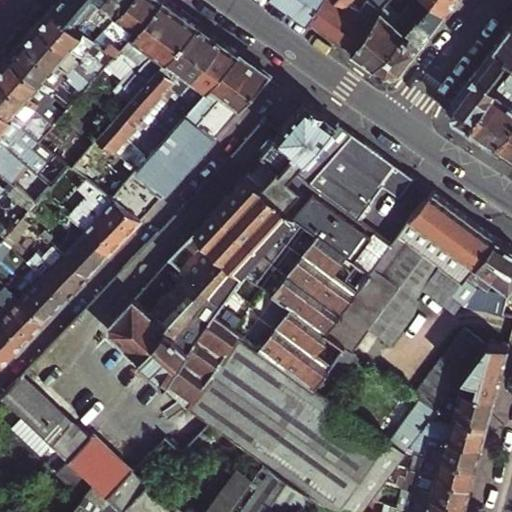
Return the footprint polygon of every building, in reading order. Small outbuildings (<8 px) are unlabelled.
[(81,25),(102,0),(58,0),(55,4),(81,25)] [(110,21),(128,0),(102,0),(81,25),(90,33),(105,16),(110,21)] [(162,0),(128,0),(110,21),(107,25),(115,33),(105,44),(116,53),(126,42),(162,0)] [(201,22),(170,0),(162,0),(126,42),(147,61),(122,90),(132,100),(201,22)] [(322,0),(283,0),(309,18),(322,0)] [(336,37),(357,8),(349,1),(350,0),(322,0),(309,18),(336,37)] [(381,13),(375,22),(355,50),(376,65),(426,9),(440,21),(449,9),(437,0),(414,0),(396,23),(381,13)] [(437,0),(449,9),(455,0),(437,0)] [(381,13),(383,11),(370,1),(357,8),(375,22),(381,13)] [(81,25),(55,4),(41,20),(102,69),(109,61),(93,47),(99,39),(90,33),(81,25)] [(355,50),(375,22),(357,8),(336,37),(355,50)] [(426,9),(376,65),(389,74),(403,71),(440,21),(426,9)] [(86,87),(102,69),(41,20),(26,37),(70,73),(86,87)] [(178,94),(226,40),(201,22),(132,100),(98,139),(107,145),(138,167),(186,112),(177,105),(183,98),(178,94)] [(504,34),(496,44),(511,56),(511,33),(507,30),(504,34)] [(64,80),(70,73),(26,37),(11,54),(54,91),(71,105),(80,95),(64,80)] [(186,112),(241,50),(226,40),(178,94),(183,98),(177,105),(186,112)] [(455,117),(468,125),(511,68),(511,56),(496,44),(453,102),(455,117)] [(271,71),(241,50),(186,112),(226,123),(271,71)] [(0,66),(0,71),(39,107),(56,122),(65,112),(49,97),(54,91),(11,54),(0,66)] [(511,68),(468,125),(494,142),(511,122),(511,68)] [(0,71),(0,102),(41,140),(50,129),(33,114),(39,107),(0,71)] [(271,198),(339,120),(309,99),(272,137),(269,134),(259,145),(263,148),(259,151),(260,158),(245,175),(259,188),(271,198)] [(0,102),(0,136),(27,162),(39,173),(49,162),(35,149),(43,141),(41,140),(0,102)] [(112,195),(143,217),(176,179),(205,146),(217,133),(226,123),(186,112),(138,167),(112,195)] [(311,181),(355,132),(339,120),(271,198),(289,214),(293,216),(320,187),(311,181)] [(511,122),(494,142),(511,154),(511,122)] [(414,175),(355,132),(311,181),(320,187),(293,216),(302,223),(314,230),(336,244),(331,250),(348,263),(353,258),(371,271),(392,242),(358,216),(383,182),(400,195),(414,175)] [(18,171),(27,162),(0,136),(0,158),(6,165),(8,162),(18,171)] [(88,203),(73,219),(85,229),(111,250),(143,217),(112,195),(81,175),(69,166),(65,170),(80,184),(73,191),(88,203)] [(245,175),(194,229),(167,257),(217,302),(241,269),(261,246),(289,214),(271,198),(259,188),(245,175)] [(16,186),(7,178),(1,184),(5,188),(10,192),(16,186)] [(0,185),(0,233),(4,238),(12,229),(0,218),(0,192),(5,188),(1,184),(0,185)] [(408,215),(410,216),(397,235),(424,254),(440,265),(451,273),(461,280),(475,264),(498,238),(433,189),(408,215)] [(43,195),(23,217),(32,224),(52,202),(43,195)] [(289,214),(261,246),(272,256),(302,223),(293,216),(289,214)] [(12,229),(4,238),(2,240),(10,247),(32,224),(23,217),(12,229)] [(111,250),(85,229),(64,251),(90,272),(111,250)] [(236,438),(289,366),(315,385),(316,384),(329,365),(346,342),(329,330),(371,271),(353,258),(348,263),(331,250),(336,244),(314,230),(269,291),(286,304),(257,343),(212,310),(235,332),(185,404),(189,408),(236,438)] [(393,296),(401,285),(424,254),(397,235),(392,242),(371,271),(329,330),(346,342),(354,348),(361,338),(369,327),(377,317),(385,306),(393,296)] [(509,288),(511,289),(511,245),(498,238),(475,264),(461,280),(451,294),(462,302),(466,304),(511,315),(511,299),(472,289),(477,283),(485,289),(495,277),(509,288)] [(32,258),(28,262),(43,274),(68,295),(90,272),(64,251),(54,243),(41,257),(52,266),(47,270),(32,258)] [(241,269),(252,279),(272,256),(261,246),(241,269)] [(424,254),(401,285),(417,296),(424,287),(440,265),(424,254)] [(217,302),(167,257),(103,328),(162,382),(212,310),(217,302)] [(435,295),(451,273),(440,265),(424,287),(435,295)] [(461,280),(451,273),(435,295),(445,302),(451,294),(461,280)] [(43,274),(21,296),(46,319),(68,295),(43,274)] [(10,285),(0,295),(0,319),(24,342),(46,319),(21,296),(10,285)] [(401,285),(393,296),(415,312),(419,298),(417,296),(401,285)] [(451,294),(445,302),(456,310),(462,302),(451,294)] [(415,312),(393,296),(385,306),(407,322),(415,312)] [(407,322),(385,306),(377,317),(399,333),(407,322)] [(377,317),(369,327),(391,344),(399,333),(377,317)] [(0,362),(2,364),(24,342),(0,319),(0,362)] [(479,353),(487,342),(465,325),(456,337),(479,353)] [(479,353),(456,337),(448,348),(470,365),(479,353)] [(487,342),(479,353),(470,365),(464,373),(479,377),(470,388),(496,395),(510,344),(490,338),(487,342)] [(470,365),(448,348),(439,359),(461,376),(464,373),(470,365)] [(461,376),(439,359),(431,370),(453,387),(455,384),(461,376)] [(342,375),(329,365),(316,384),(329,393),(342,375)] [(264,456),(315,385),(289,366),(236,438),(264,456)] [(447,395),(453,387),(431,370),(423,381),(445,398),(447,395)] [(80,497),(92,480),(107,493),(131,469),(92,432),(86,437),(20,374),(1,394),(68,459),(55,472),(80,497)] [(445,398),(423,381),(415,392),(437,408),(445,398)] [(383,481),(396,464),(406,450),(329,393),(316,384),(315,385),(264,456),(250,475),(223,511),(360,511),(370,499),(383,481)] [(496,395),(470,388),(455,384),(453,387),(447,395),(459,399),(455,412),(489,421),(496,395)] [(489,421),(455,412),(451,423),(430,417),(422,428),(482,445),(489,421)] [(409,445),(477,464),(482,445),(422,428),(409,445)] [(472,483),(477,464),(409,445),(406,450),(396,464),(402,465),(408,467),(418,470),(472,483)] [(234,463),(199,511),(223,511),(250,475),(234,463)] [(389,483),(402,465),(396,464),(383,481),(389,483)] [(418,470),(408,467),(402,486),(413,489),(418,470)] [(70,511),(175,511),(131,469),(107,493),(92,480),(80,497),(70,511)] [(466,503),(472,483),(418,470),(413,489),(466,503)] [(389,483),(383,481),(370,499),(379,501),(391,483),(389,483)] [(408,508),(422,511),(463,511),(466,503),(413,489),(408,508)] [(371,511),(379,501),(370,499),(360,511),(371,511)]
